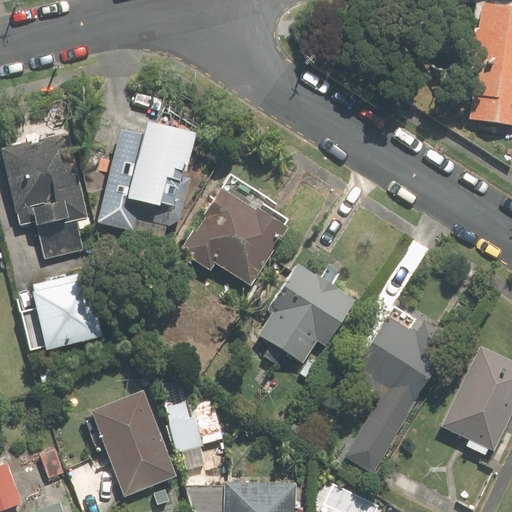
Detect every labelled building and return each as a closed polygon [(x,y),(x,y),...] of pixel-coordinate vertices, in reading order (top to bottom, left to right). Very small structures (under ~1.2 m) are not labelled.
[(466,119),(511,126),(511,8),(483,4),(480,28),(475,27),(465,94),(470,95),(466,119)] [(121,130),(96,222),(162,239),(167,219),(178,221),(200,136),(144,122),(140,135),(121,130)] [(1,148),(18,226),(61,217),(62,221),(88,215),(71,133),(1,148)] [(214,263),(253,286),(289,228),(217,185),(176,252),(209,271),(214,263)] [(303,363),(318,339),(329,346),(358,300),(298,262),(269,308),(274,311),(258,335),(303,363)] [(33,293),(45,350),(101,338),(88,281),(33,293)] [(343,455),(372,474),(454,343),(421,322),(416,331),(389,315),(351,375),(381,394),(343,455)] [(511,414),(511,362),(481,347),(440,425),(492,452),(511,414)] [(183,381),(160,386),(177,452),(224,441),(213,399),(189,405),(183,381)] [(124,495),(176,476),(145,390),(92,409),(124,495)] [(0,509),(22,502),(9,463),(0,466),(0,509)] [(295,511),(296,484),(223,483),(222,511),(295,511)] [(174,485),(153,493),(157,506),(164,504),(164,511),(176,511),(175,502),(178,501),(174,485)]
